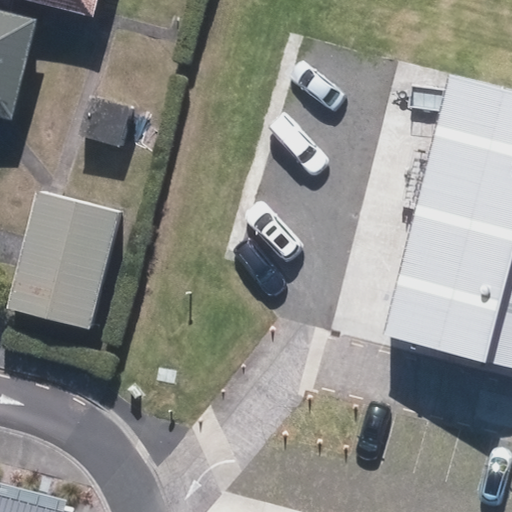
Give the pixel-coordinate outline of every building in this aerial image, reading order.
[(0,0),(90,21),(95,0),(0,0)] [(0,123),(10,126),(37,25),(0,16),(0,123)] [(396,328),(511,358),(511,83),(468,72),(396,328)] [(93,133),(130,145),(143,105),(105,93),(93,133)] [(4,314),(85,334),(120,215),(34,199),(4,314)] [(0,492),(0,511),(65,511),(67,506),(0,492)]
